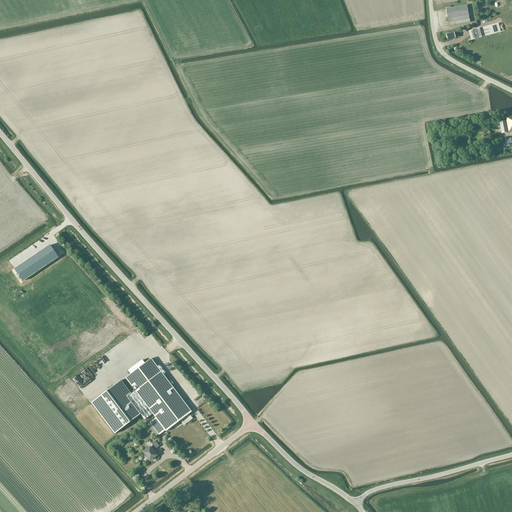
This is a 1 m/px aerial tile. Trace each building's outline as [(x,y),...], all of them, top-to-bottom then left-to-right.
[(467,6),(446,9),(449,26),(470,23),(467,6)] [(471,41),(501,32),(499,24),(469,32),(471,41)] [(448,40),(460,37),(458,30),(454,32),(454,33),(447,35),(448,40)] [(502,134),(508,133),(506,121),(499,122),(502,134)] [(58,257),(50,245),(14,269),(23,281),(58,257)] [(121,380),(117,384),(91,403),(115,434),(140,414),(144,420),(152,414),(166,432),(180,421),(184,425),(193,419),(189,414),(192,412),(151,359),(125,378),(132,387),(135,385),(138,389),(131,394),(121,380)] [(150,448),(150,447),(143,452),(150,461),(156,456),(153,451),(159,446),(155,441),(151,444),(153,446),(150,448)] [(177,507),(183,502),(180,498),(174,502),(177,507)]
